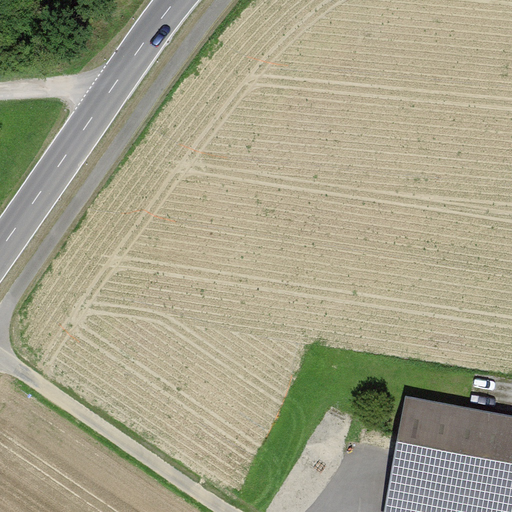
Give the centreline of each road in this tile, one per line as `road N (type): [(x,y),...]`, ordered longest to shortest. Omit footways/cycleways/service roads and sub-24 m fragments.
road 1 (track): [(0,323),(231,0)]
road 2 (tertiary): [(177,0),(0,250)]
road 3 (track): [(227,511),(0,358)]
